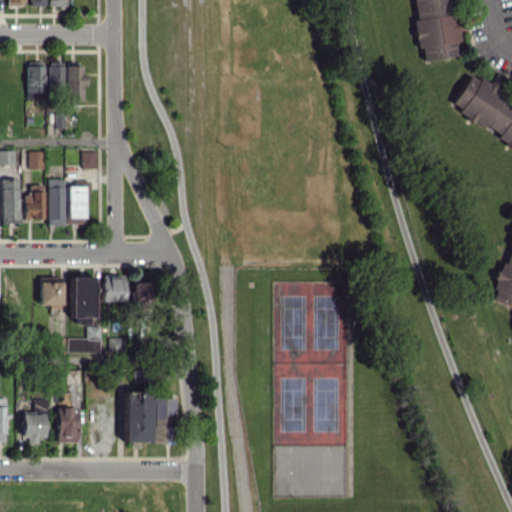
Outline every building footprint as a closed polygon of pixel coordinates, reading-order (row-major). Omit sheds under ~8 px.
[(458,55),(454,29),(459,29),(456,11),(450,12),(448,0),(408,0),(418,61),(458,55)] [(46,91),(60,91),(61,62),(47,61),(46,91)] [(63,99),(81,99),(81,62),(63,62),(63,99)] [(24,65),(25,98),(32,98),(32,92),(42,92),(41,65),(24,65)] [(448,105),(453,111),(455,112),(460,117),(478,127),(481,124),(496,132),(493,138),(511,148),(511,101),(490,79),(490,78),(485,83),(466,72),(448,105)] [(12,149),(0,149),(0,163),(13,163),(12,149)] [(26,168),(41,168),(41,150),(26,150),(26,168)] [(79,150),(80,168),(94,167),(94,150),(79,150)] [(61,179),(45,179),(46,225),(62,224),(61,179)] [(21,192),(21,219),(41,218),(40,184),(27,184),(27,192),(21,192)] [(64,223),(82,223),(81,184),(63,185),(64,223)] [(511,227),(501,262),(498,261),(486,298),(511,306),(511,227)] [(122,301),(122,275),(100,275),(100,301),(122,301)] [(91,276),(69,276),(68,317),(75,318),(75,324),(90,324),(91,276)] [(60,309),(60,281),(37,280),(37,304),(47,304),(47,309),(60,309)] [(131,281),(131,301),(147,301),(148,281),(131,281)] [(65,337),(64,352),(97,353),(98,326),(84,325),(84,338),(65,337)] [(123,336),(106,337),(107,352),(123,352),(123,336)] [(122,392),(122,441),(148,441),(147,391),(122,392)] [(75,441),(74,403),(54,404),(55,442),(75,441)] [(41,414),(20,413),(19,436),(26,436),(26,442),(40,442),(41,414)]
